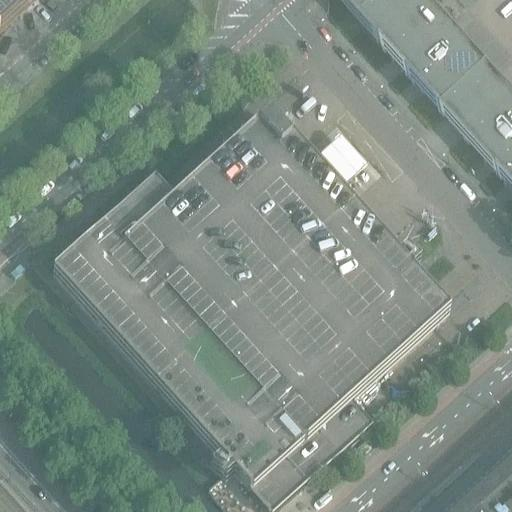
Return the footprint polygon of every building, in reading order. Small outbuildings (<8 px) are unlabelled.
[(0,0),(0,38),(42,0),(0,0)] [(335,0),(377,46),(376,46),(378,48),(378,47),(381,51),(428,8),(419,0),(335,0)] [(419,0),(428,8),(429,10),(430,8),(433,5),(436,3),(435,3),(438,0),(419,0)] [(381,51),(405,77),(408,80),(456,37),(448,28),(447,29),(432,12),(432,11),(430,8),(429,10),(428,8),(381,51)] [(408,80),(438,113),(443,119),(444,118),(489,77),(490,77),(491,76),(486,70),(485,71),(469,53),(470,53),(456,37),(408,80)] [(453,130),(463,141),(498,179),(511,166),(511,99),(500,86),(491,76),(490,77),(489,77),(444,118),(443,119),(453,130)] [(70,265),(52,281),(219,465),(214,470),(217,473),(218,474),(224,480),(224,481),(228,485),(233,480),(261,511),(281,511),(372,431),(370,429),(352,409),(449,322),(411,280),(407,277),(397,265),(271,127),(268,124),(174,209),(159,194),(157,190),(155,188),(97,240),(70,265)] [(336,150),(316,168),(341,196),(361,178),(336,150)] [(511,166),(498,179),(511,194),(511,166)] [(363,457),(368,453),(369,452),(364,446),(358,451),(363,457)] [(511,511),(511,486),(483,511),(511,511)]
